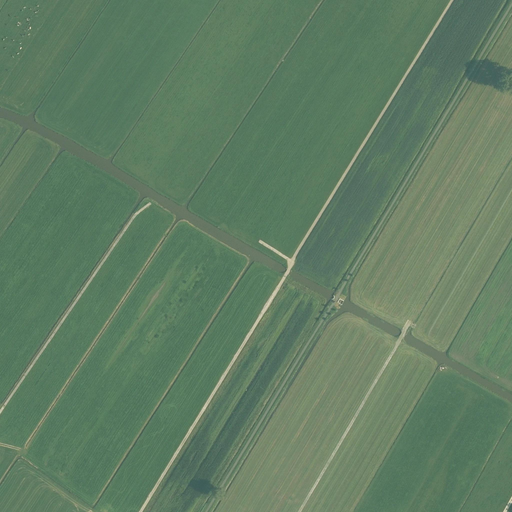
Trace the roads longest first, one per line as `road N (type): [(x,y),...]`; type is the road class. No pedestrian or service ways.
road 1 (track): [(138,511),(292,262),(259,241)]
road 2 (track): [(292,262),(453,0)]
road 3 (track): [(0,411),(151,203)]
road 4 (track): [(299,511),(409,322),(415,326)]
